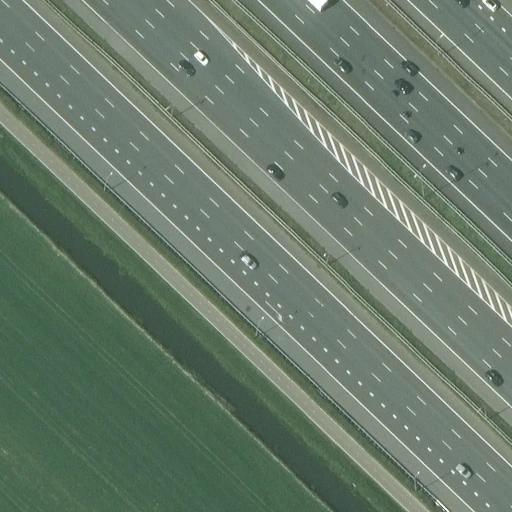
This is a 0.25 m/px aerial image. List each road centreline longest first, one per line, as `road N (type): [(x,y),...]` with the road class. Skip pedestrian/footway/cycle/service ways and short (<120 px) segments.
road 1 (motorway): [(0,11),(511,497)]
road 2 (motorway): [(122,0),(511,367)]
road 3 (motorway): [(511,206),(294,0)]
